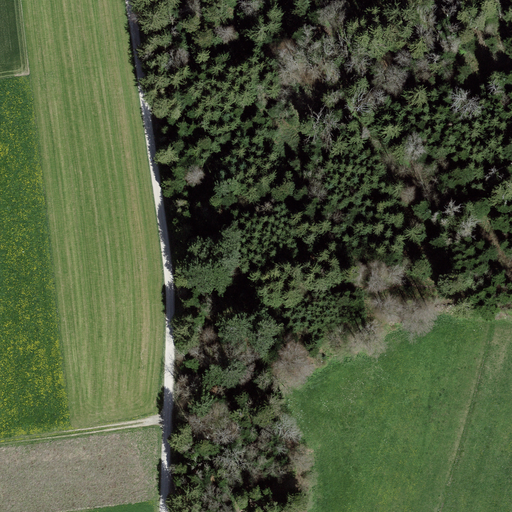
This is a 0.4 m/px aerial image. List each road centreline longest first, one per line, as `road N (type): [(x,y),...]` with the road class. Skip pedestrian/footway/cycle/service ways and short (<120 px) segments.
road 1 (track): [(130,0),(170,299),(164,511)]
road 2 (track): [(167,417),(0,441)]
